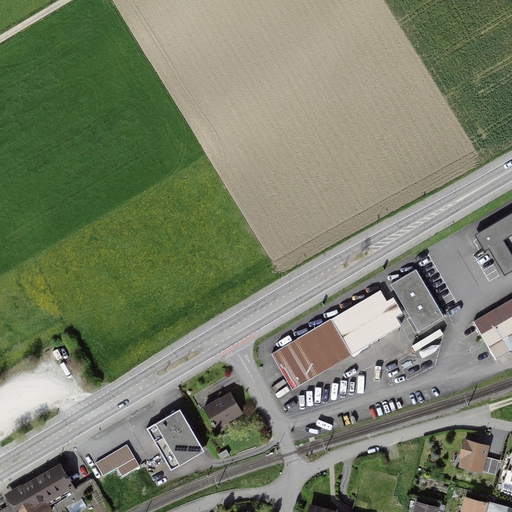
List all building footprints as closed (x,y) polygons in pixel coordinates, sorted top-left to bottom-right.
[(511,269),(511,209),(474,232),(485,250),(488,248),(504,274),(511,269)] [(416,267),(390,283),(409,315),(407,317),(415,331),(418,329),(419,331),(445,316),(416,267)] [(292,388),(402,325),(396,315),(403,311),(393,295),(387,299),(380,288),(271,352),(292,388)] [(511,296),(473,320),(496,358),(511,348),(511,296)] [(441,327),(412,344),(415,350),(444,333),(441,327)] [(232,392),(204,408),(213,425),(225,418),(227,421),(243,412),(232,392)] [(205,448),(181,407),(169,414),(147,427),(171,469),(205,448)] [(489,443),(464,436),(458,456),(461,457),(458,465),(482,472),(482,470),(495,474),(499,459),(486,455),(489,443)] [(127,443),(95,462),(103,475),(117,467),(122,476),(136,467),(137,470),(141,468),(139,465),(140,465),(127,443)] [(217,453),(220,458),(229,453),(226,448),(217,453)] [(11,495),(15,501),(0,509),(0,511),(50,511),(54,510),(50,503),(72,490),(59,467),(11,495)] [(462,511),(482,511),(485,503),(466,498),(462,511)] [(443,511),(445,504),(439,502),(439,505),(415,499),(411,511),(443,511)] [(342,511),(340,511),(341,509),(308,501),(305,511),(342,511)] [(509,511),(510,509),(485,503),(482,511),(509,511)]
